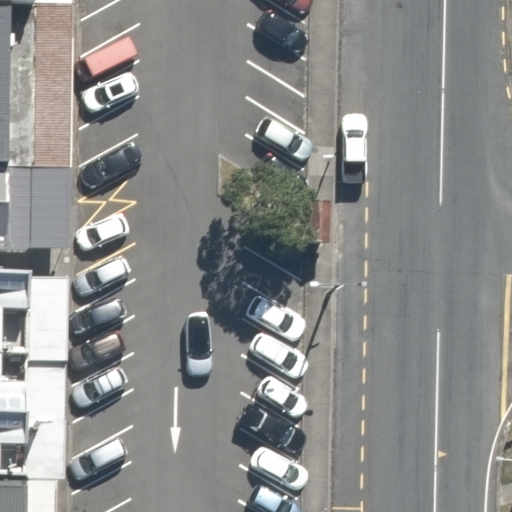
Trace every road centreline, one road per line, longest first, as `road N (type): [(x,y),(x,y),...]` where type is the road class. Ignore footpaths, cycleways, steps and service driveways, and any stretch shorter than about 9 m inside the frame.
road 1 (tertiary): [(436,288),(441,0)]
road 2 (tertiary): [(428,511),(436,288)]
